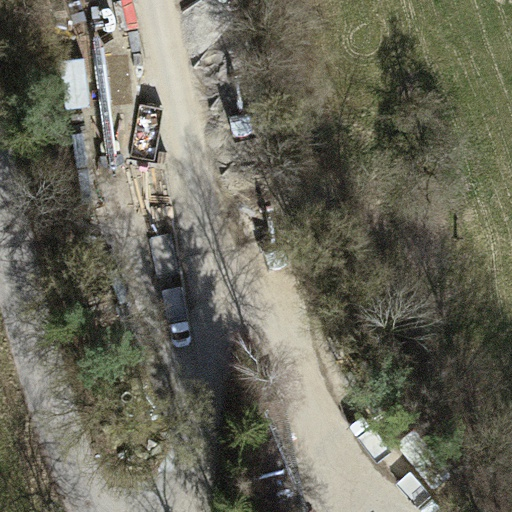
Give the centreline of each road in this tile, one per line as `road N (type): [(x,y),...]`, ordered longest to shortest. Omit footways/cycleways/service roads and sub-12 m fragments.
road 1 (track): [(152,0),(187,138),(216,338),(197,472),(166,511)]
road 2 (residential): [(0,241),(87,511)]
